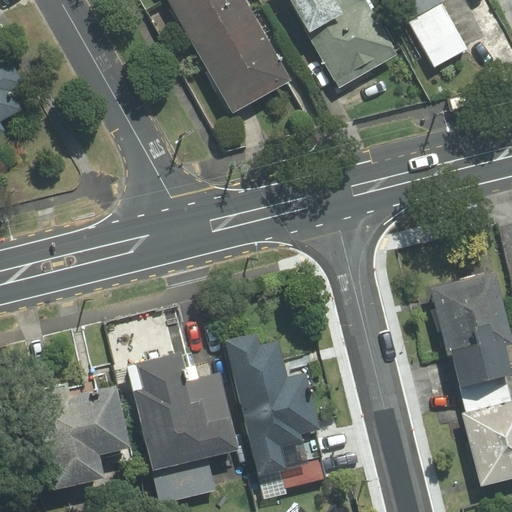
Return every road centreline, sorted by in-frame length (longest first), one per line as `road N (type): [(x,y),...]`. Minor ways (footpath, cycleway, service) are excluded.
road 1 (residential): [(406,511),(333,195)]
road 2 (residential): [(181,234),(172,200),(59,0)]
road 3 (tertiary): [(181,234),(0,278)]
road 4 (tertiary): [(511,150),(333,195)]
road 5 (tertiary): [(333,195),(181,234)]
